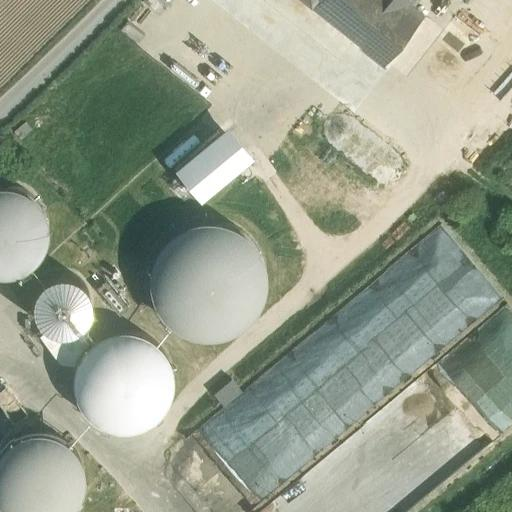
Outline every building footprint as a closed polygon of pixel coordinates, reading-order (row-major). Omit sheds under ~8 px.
[(307,0),(387,63),(426,15),(413,5),(417,0),(307,0)] [(370,166),(391,145),(354,108),(333,129),(370,166)] [(252,155),(224,125),(218,131),(243,162),(252,155)] [(243,162),(218,131),(174,166),(200,197),(243,162)] [(0,270),(12,270),(24,265),(34,257),(42,247),(46,234),(47,222),(44,209),(37,198),(28,189),(16,183),(4,180),(0,180),(0,270)] [(193,333),(208,334),(223,332),(237,325),(249,315),(258,303),(263,288),(264,273),(262,258),(255,244),(245,233),(233,224),(218,219),(203,217),(188,220),(174,226),(162,236),(154,249),(148,263),(147,278),(150,293),(156,307),(166,319),(179,328),(193,333)] [(48,328),(58,330),(68,329),(77,325),(84,318),(89,309),(89,299),(87,289),(81,280),(72,275),(63,272),(52,273),(43,277),(36,284),(32,294),(31,304),(34,314),(39,322),(48,328)] [(113,426),(127,427),(141,423),(153,416),(163,406),(169,393),(172,379),(170,365),(165,352),(156,341),(144,333),(131,329),(117,328),(103,331),(91,339),(81,349),(75,362),(72,376),(74,390),(79,403),(88,414),(99,422),(113,426)] [(232,375),(214,390),(225,402),(242,387),(232,375)] [(64,511),(71,506),(78,495),(82,482),(82,468),(78,456),(71,444),(60,436),(48,430),(35,428),(22,430),(9,436),(0,444),(0,506),(6,511),(64,511)]
